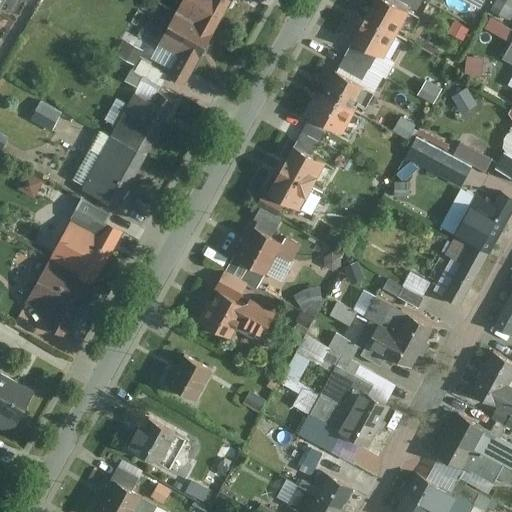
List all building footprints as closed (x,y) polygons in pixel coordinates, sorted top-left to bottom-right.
[(213,35),(232,0),(184,0),(176,15),(213,35)] [(386,0),(370,0),(361,19),(395,37),(408,11),(386,0)] [(386,0),(408,11),(413,0),(386,0)] [(511,17),(511,0),(499,0),(495,9),(511,17)] [(213,35),(176,15),(159,45),(180,56),(168,77),(186,86),(213,35)] [(382,60),(395,37),(361,19),(349,43),(374,56),(382,60)] [(511,39),(500,59),(511,65),(511,105),(511,108),(511,39)] [(374,56),(349,43),(342,56),(368,69),(374,56)] [(468,72),(486,76),(490,57),(471,54),(468,72)] [(360,84),(368,69),(342,56),(335,70),(360,84)] [(333,69),(320,92),(349,108),(361,85),(360,84),(335,70),(333,69)] [(423,96),(439,101),(445,84),(428,78),(423,96)] [(456,93),(463,111),(480,105),(472,87),(456,93)] [(349,108),(320,92),(308,115),(340,133),(353,110),(349,108)] [(111,139),(146,157),(176,102),(159,93),(154,102),(137,93),(111,139)] [(41,102),(31,121),(51,131),(61,112),(41,102)] [(397,130),(412,138),(420,123),(405,115),(397,130)] [(301,132),(319,142),(324,134),(306,123),(301,132)] [(301,132),(296,140),(314,151),(319,142),(301,132)] [(146,157),(111,139),(82,190),(120,209),(146,157)] [(289,147),(277,170),(309,187),(321,165),(289,147)] [(511,178),(511,159),(502,154),(493,168),(511,178)] [(297,210),(309,187),(277,170),(265,193),(282,202),(297,210)] [(29,171),(24,189),(41,194),(47,177),(29,171)] [(282,202),(265,193),(256,207),(258,208),(275,217),(282,202)] [(488,254),(511,210),(511,199),(499,193),(479,229),(462,221),(454,237),(488,254)] [(83,200),(50,258),(96,282),(122,232),(107,224),(111,215),(83,200)] [(255,222),(234,259),(263,275),(273,255),(289,263),(298,245),(281,237),(279,241),(270,237),(280,219),(275,217),(258,208),(251,220),(255,222)] [(460,306),(488,254),(454,237),(444,255),(461,265),(444,297),(460,306)] [(64,337),(96,282),(50,258),(25,305),(52,319),(47,328),(64,337)] [(231,258),(223,272),(246,284),(255,289),(263,275),(234,259),(231,258)] [(393,280),(389,287),(423,304),(435,280),(414,269),(406,286),(393,280)] [(215,293),(234,304),(246,284),(223,272),(212,291),(215,293)] [(511,292),(494,325),(511,334),(511,332),(511,292)] [(215,293),(198,322),(227,338),(234,325),(258,337),(272,314),(247,301),(243,309),(234,304),(215,293)] [(376,325),(421,349),(432,328),(374,298),(362,318),(376,325)] [(340,301),(335,314),(353,322),(359,308),(340,301)] [(421,349),(376,325),(359,356),(378,367),(383,358),(409,372),(421,349)] [(0,358),(3,353),(0,351),(0,427),(12,434),(35,393),(0,373),(0,358)] [(511,360),(494,351),(482,373),(511,389),(511,360)] [(197,399),(211,370),(181,355),(166,383),(197,399)] [(318,395),(377,427),(388,405),(367,394),(371,387),(334,367),(318,395)] [(511,389),(482,373),(470,396),(495,409),(489,419),(511,431),(511,389)] [(377,427),(318,395),(307,416),(366,447),(377,427)] [(511,444),(458,415),(446,437),(511,472),(511,444)] [(186,438),(147,418),(129,452),(168,472),(186,438)] [(509,486),(511,480),(511,472),(446,437),(435,458),(467,475),(469,472),(492,485),(496,479),(509,486)] [(308,451),(299,465),(314,474),(323,460),(308,451)] [(116,470),(109,483),(129,493),(135,480),(116,470)] [(301,479),(297,487),(341,511),(352,490),(320,473),(313,486),(301,479)] [(413,474),(402,495),(434,511),(468,511),(478,496),(456,484),(451,494),(413,474)] [(129,493),(109,483),(94,511),(152,511),(155,506),(129,493)] [(339,511),(341,511),(297,487),(285,507),(294,511),(339,511)] [(434,511),(402,495),(392,511),(434,511)]
